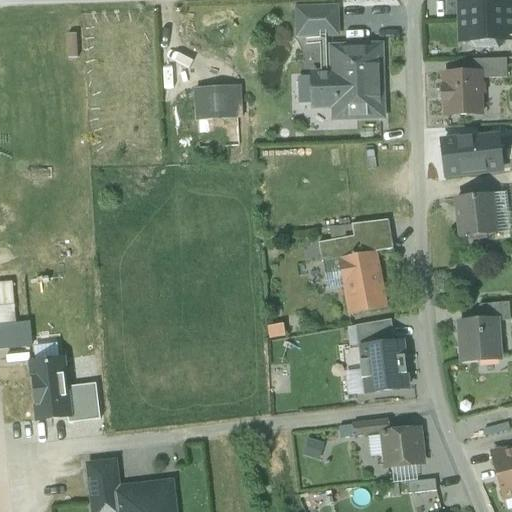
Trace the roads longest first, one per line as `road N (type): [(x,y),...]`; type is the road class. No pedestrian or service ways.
road 1 (residential): [(0,456),(438,408)]
road 2 (residential): [(411,0),(420,275),(438,408)]
